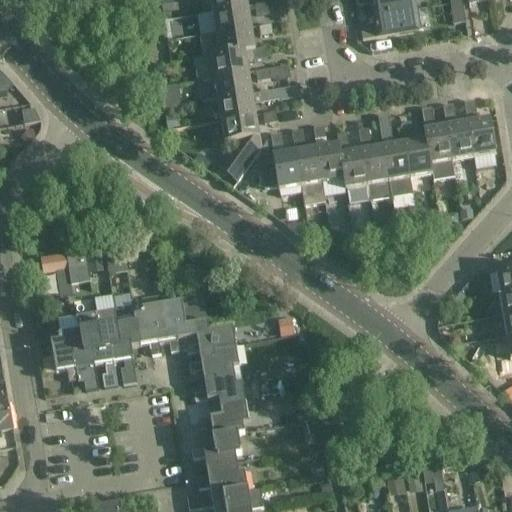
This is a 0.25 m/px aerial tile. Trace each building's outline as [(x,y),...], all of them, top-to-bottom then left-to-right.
[(172,0),(161,2),(163,16),(175,14),(172,0)] [(210,0),(212,15),(249,9),(247,0),(210,0)] [(372,5),(374,19),(416,12),(413,0),(362,0),(356,1),(357,8),(372,5)] [(450,6),(453,27),(466,25),(463,4),(450,6)] [(268,5),(255,7),(257,17),(270,15),(268,5)] [(212,15),(197,17),(201,39),(252,30),(249,9),(212,15)] [(419,33),(416,12),(374,19),(377,32),(361,35),(363,43),(419,33)] [(272,26),(259,28),(260,39),(273,37),(272,26)] [(204,60),(219,58),(246,54),(253,53),(256,53),(252,30),(201,39),(200,39),(204,60)] [(266,51),(256,53),(253,53),(255,64),(267,61),(266,51)] [(219,58),(204,60),(194,62),(198,84),(249,75),(248,65),(255,64),(253,53),(246,54),(219,58)] [(269,73),(256,75),(258,85),(271,83),(269,73)] [(0,89),(13,87),(2,74),(0,74),(0,89)] [(249,75),(198,84),(201,105),(217,102),(253,97),(249,75)] [(178,89),(160,92),(163,111),(181,108),(178,89)] [(273,94),(260,96),(262,106),(274,104),(273,94)] [(217,102),(221,124),(257,118),(255,107),(262,106),(260,96),(253,97),(217,102)] [(468,125),(474,161),(476,171),(498,167),(490,121),(479,123),(475,104),(465,105),(468,125)] [(456,120),(454,107),(443,109),(446,122),(456,120)] [(455,181),(452,165),(446,129),(436,131),(433,111),(422,113),(426,133),(424,133),(426,142),(427,142),(432,178),(433,178),(434,184),(455,181)] [(41,126),(34,113),(22,115),(24,129),(41,126)] [(263,117),(265,128),(278,126),(276,115),(263,117)] [(180,130),(178,118),(165,120),(168,133),(180,130)] [(260,140),(257,118),(221,124),(225,146),(239,144),(219,172),(237,185),(262,151),(250,142),(260,140)] [(413,198),(411,182),(405,146),(394,148),(389,118),(379,120),(384,150),(383,150),(392,202),(413,198)] [(414,137),(412,125),(402,126),(404,139),(414,137)] [(468,125),(446,129),(452,165),(474,161),(468,125)] [(327,142),(324,129),(314,131),(316,144),(327,142)] [(372,145),(370,132),(359,134),(361,146),(372,145)] [(305,146),(303,133),(293,135),(295,147),(305,146)] [(27,134),(20,143),(28,149),(35,141),(27,134)] [(348,136),(338,137),(339,147),(340,150),(350,148),(348,136)] [(284,149),(282,137),(271,139),(261,154),(284,149)] [(427,142),(426,142),(405,146),(411,182),(432,178),(427,142)] [(392,202),(383,150),(373,152),(372,145),(361,146),(362,153),(362,154),(370,204),(371,205),(392,202)] [(339,147),(317,151),(323,187),(325,200),(346,196),(344,183),(345,183),(340,157),(341,157),(340,150),(339,147)] [(350,148),(340,150),(341,157),(340,157),(345,183),(344,183),(346,196),(348,207),(370,204),(362,154),(352,155),(350,148)] [(323,187),(317,151),(296,155),(303,197),(305,210),(326,206),(323,187)] [(273,159),(260,161),(261,168),(263,175),(266,193),(279,191),(280,194),(281,194),(282,200),(303,197),(296,155),(273,159)] [(211,165),(199,157),(194,164),(206,173),(211,165)] [(459,212),(461,223),(472,221),(470,211),(459,212)] [(449,216),(444,220),(445,227),(457,227),(457,215),(449,216)] [(424,233),(435,231),(433,218),(421,220),(424,233)] [(404,225),(406,237),(417,235),(415,223),(404,225)] [(308,244),(306,227),(287,229),(308,244)] [(354,234),(356,245),(368,243),(366,231),(354,234)] [(341,233),(330,235),(333,249),(343,247),(341,233)] [(122,245),(104,248),(108,270),(126,267),(122,245)] [(85,253),(88,271),(104,268),(101,250),(85,253)] [(66,257),(41,261),(44,276),(68,272),(66,257)] [(500,297),(511,294),(511,271),(496,274),(500,297)] [(453,304),(468,301),(463,293),(459,297),(453,304)] [(511,316),(511,294),(500,297),(503,318),(511,316)] [(159,346),(160,346),(169,344),(171,357),(181,355),(179,343),(197,340),(195,326),(208,324),(206,311),(184,315),(182,304),(163,307),(167,332),(157,334),(159,346)] [(134,318),(135,324),(140,351),(150,349),(152,360),(162,358),(160,346),(159,346),(157,334),(167,332),(163,307),(142,311),(143,317),(134,318)] [(95,370),(96,370),(105,368),(107,379),(102,380),(104,392),(119,390),(115,366),(114,367),(112,354),(121,352),(117,327),(115,314),(96,317),(98,330),(102,356),(93,357),(95,370)] [(511,316),(503,318),(507,340),(511,338),(511,316)] [(280,322),(283,339),(295,337),(292,320),(280,322)] [(115,366),(124,365),(126,376),(121,376),(124,389),(137,387),(134,364),(132,352),(140,351),(135,324),(117,327),(121,352),(112,354),(114,367),(115,366)] [(208,324),(195,326),(197,340),(179,343),(181,355),(187,354),(188,358),(200,356),(201,365),(213,363),(212,354),(237,350),(233,330),(210,333),(208,324)] [(76,373),(86,371),(88,382),(84,383),(86,395),(100,393),(96,370),(95,370),(93,357),(102,356),(98,330),(79,334),(83,359),(74,360),(76,373)] [(78,384),(76,373),(74,360),(83,359),(79,334),(59,337),(60,342),(51,344),(56,376),(67,374),(69,386),(78,384)] [(448,338),(450,349),(461,347),(460,341),(454,337),(448,338)] [(191,377),(203,375),(204,385),(235,380),(234,371),(240,370),(237,350),(212,354),(213,363),(201,365),(189,367),(191,377)] [(295,393),(309,391),(306,377),(292,379),(295,393)] [(219,403),(220,411),(246,407),(243,387),(236,388),(235,380),(204,385),(206,395),(194,397),(195,406),(207,404),(208,405),(219,403)] [(249,427),(246,407),(220,411),(222,419),(210,421),(210,422),(199,424),(200,434),(211,432),(213,442),(240,437),(240,438),(245,437),(244,428),(249,427)] [(0,430),(12,428),(10,415),(0,416),(0,430)] [(304,428),(306,439),(314,438),(312,427),(304,428)] [(205,461),(207,472),(238,467),(236,458),(243,457),(240,438),(240,437),(213,442),(214,450),(203,452),(192,454),(193,463),(205,461)] [(486,463),(470,466),(473,480),(489,477),(486,463)] [(324,477),(322,464),(310,466),(312,479),(324,477)] [(199,493),(210,492),(222,489),(224,499),(249,495),(246,474),(239,475),(238,467),(207,472),(208,482),(197,484),(199,493)] [(443,485),(440,472),(423,475),(425,487),(443,485)] [(407,483),(409,495),(422,493),(420,481),(407,483)] [(388,497),(405,495),(403,484),(386,486),(388,497)] [(188,511),(206,511),(213,511),(225,509),(225,511),(261,511),(264,511),(261,493),(249,495),(224,499),(222,489),(210,492),(212,501),(200,503),(200,499),(187,501),(188,511)]
